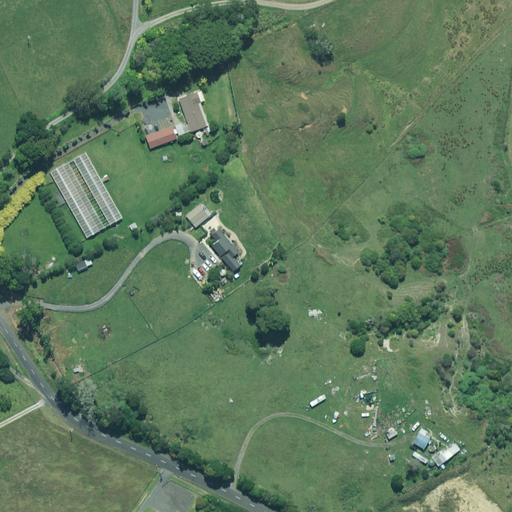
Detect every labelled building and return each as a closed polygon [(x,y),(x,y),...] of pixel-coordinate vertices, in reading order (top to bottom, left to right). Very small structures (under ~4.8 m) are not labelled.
[(205,101),(202,91),(179,99),(191,132),(208,126),(200,103),(205,101)] [(176,139),(171,127),(146,136),(150,149),(176,139)] [(123,218),(86,153),(50,173),(87,238),(123,218)] [(208,217),(199,206),(186,216),(195,228),(208,217)] [(216,232),(213,228),(209,232),(216,241),(210,246),(233,272),(240,266),(233,257),(238,253),(222,234),(223,233),(219,229),(216,232)] [(93,265),(90,258),(75,265),(78,272),(93,265)] [(77,368),(73,369),(74,373),(79,371),(79,373),(84,371),(81,365),(77,366),(77,368)] [(432,435),(420,428),(412,443),(424,449),(432,435)] [(397,434),(395,431),(386,435),(388,439),(397,434)] [(436,464),(440,470),(444,467),(442,464),(460,450),(454,443),(441,454),(439,452),(427,462),(432,467),(436,464)]
